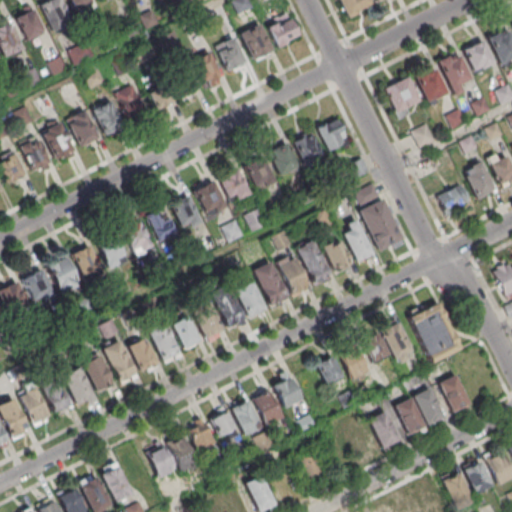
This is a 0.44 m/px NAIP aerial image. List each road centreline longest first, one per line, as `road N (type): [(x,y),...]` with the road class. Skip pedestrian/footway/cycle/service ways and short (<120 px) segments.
road 1 (residential): [(471,0),(0,242)]
road 2 (residential): [(438,259),(0,484)]
road 3 (residential): [(511,410),(315,511)]
road 4 (residential): [(392,168),(307,0)]
road 5 (residential): [(511,374),(438,259)]
